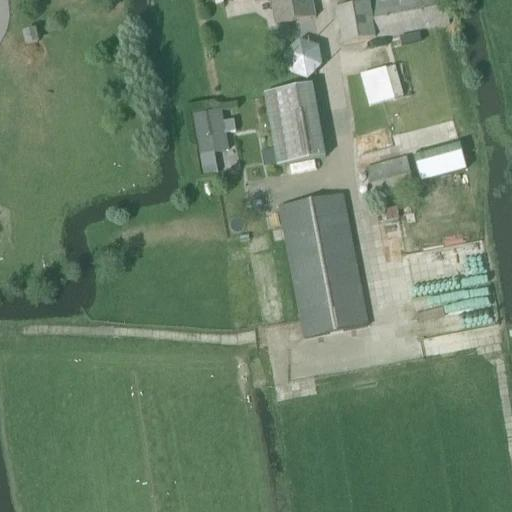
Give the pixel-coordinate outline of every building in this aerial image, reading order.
[(276,28),(315,20),(311,0),(253,0),(254,5),(270,2),(276,28)] [(343,47),(450,27),(444,0),(399,0),(336,12),(343,47)] [(27,47),(37,45),(35,33),(25,36),(27,47)] [(300,46),(284,59),(289,79),(308,85),(323,70),(319,52),(300,46)] [(362,74),(370,106),(405,97),(397,65),(362,74)] [(276,168),(325,159),(312,87),(263,96),(276,168)] [(233,122),(224,124),(221,113),(192,118),(204,178),(218,175),(214,156),(228,153),(225,135),(235,133),(233,122)] [(420,183),(467,171),(463,156),(416,167),(420,183)] [(373,203),(415,191),(406,160),(365,172),(373,203)] [(305,341),(367,329),(342,197),(279,209),(305,341)]
